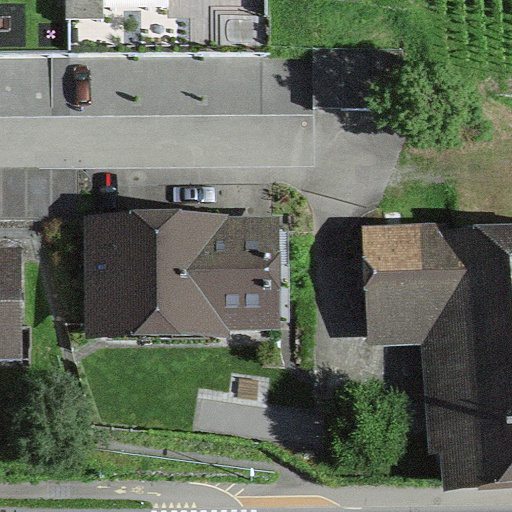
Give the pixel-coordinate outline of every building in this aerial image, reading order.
[(0,0),(0,61),(55,61),(63,61),(62,0),(0,0)] [(269,0),(62,0),(63,61),(270,62),(269,0)] [(272,216),(80,222),(84,354),(275,348),(272,216)] [(511,227),(362,236),(370,357),(423,354),(430,462),(441,462),(442,483),(511,478),(511,227)] [(0,377),(22,377),(21,260),(0,260),(0,377)]
